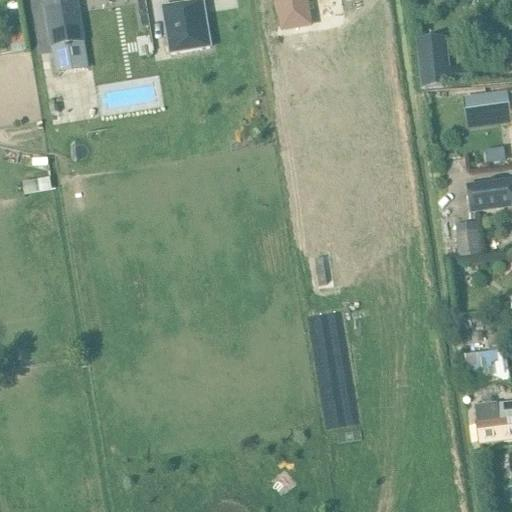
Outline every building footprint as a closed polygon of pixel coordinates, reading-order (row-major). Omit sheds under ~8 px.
[(45,0),(54,50),(84,45),(76,0),(45,0)] [(184,0),(185,5),(162,9),(170,57),(213,50),(205,2),(202,2),(202,0),(184,0)] [(25,36),(9,38),(12,54),(28,52),(25,36)] [(447,39),(416,42),(420,91),(451,88),(447,39)] [(511,119),(511,95),(497,98),(498,109),(500,122),(511,119)] [(497,98),(464,102),(466,113),(498,109),(497,98)] [(472,214),(511,209),(511,211),(511,189),(511,182),(468,188),(472,214)] [(460,260),(480,257),(477,234),(457,237),(460,260)] [(511,299),(509,300),(501,301),(502,312),(511,311),(511,312),(511,311),(511,299)] [(469,390),(508,383),(504,346),(492,347),(493,355),(482,356),(480,338),(487,337),(484,315),(458,320),(469,390)] [(511,403),(476,409),(482,448),(511,444),(511,403)] [(267,480),(279,498),(297,486),(284,468),(267,480)]
